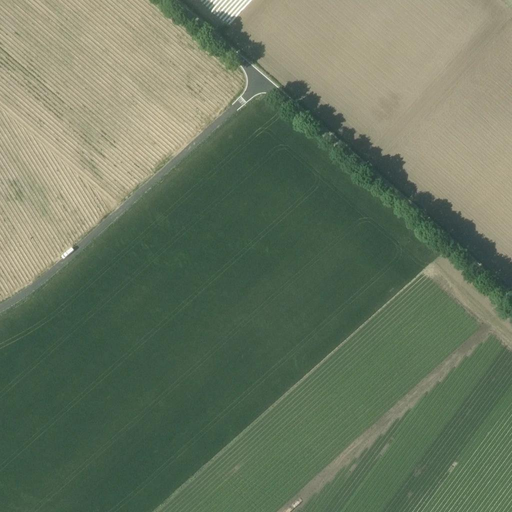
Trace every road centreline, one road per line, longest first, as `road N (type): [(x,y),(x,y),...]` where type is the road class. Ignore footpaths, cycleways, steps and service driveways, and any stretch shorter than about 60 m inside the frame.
road 1 (unclassified): [(0,308),(262,82)]
road 2 (unclassified): [(511,296),(262,82)]
road 3 (unclassified): [(262,82),(168,0)]
